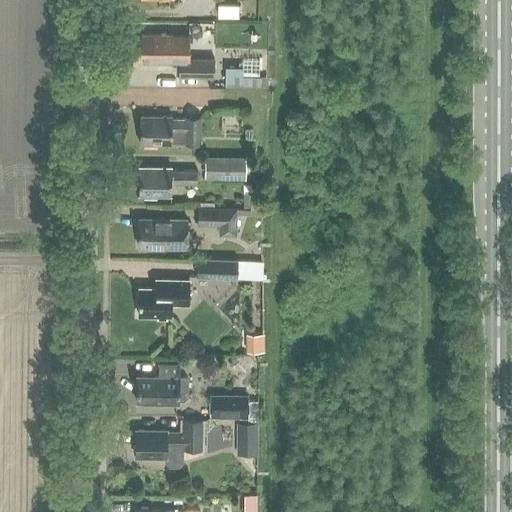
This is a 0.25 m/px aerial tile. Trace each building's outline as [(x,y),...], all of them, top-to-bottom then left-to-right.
[(219,6),(219,18),(239,18),(239,6),(219,6)] [(180,77),(214,78),(214,60),(189,59),(189,37),(172,36),(172,35),(141,35),(141,61),(172,62),(172,60),(180,60),(180,77)] [(225,86),(261,86),(261,77),(243,77),(243,67),(225,67),(225,86)] [(140,144),(201,145),(201,118),(185,118),(185,120),(172,119),(172,117),(140,117),(140,144)] [(205,178),(247,178),(247,157),(206,156),(205,178)] [(171,185),(184,185),(198,185),(199,170),(171,170),(171,168),(140,168),(139,195),(171,196),(171,185)] [(238,208),(202,208),(199,208),(199,224),(221,224),(221,236),(238,236),(238,208)] [(138,247),(187,248),(188,220),(139,220),(138,247)] [(238,280),(246,280),(247,263),(239,262),(239,261),(198,259),(197,279),(238,281),(238,280)] [(188,305),(189,281),(161,280),(161,289),(139,289),(139,316),(171,317),(171,305),(188,305)] [(264,352),(264,334),(248,334),(248,352),(264,352)] [(137,377),(137,403),(179,404),(179,400),(182,400),(186,398),(187,380),(182,377),(179,377),(179,366),(159,365),(159,377),(137,377)] [(211,419),(249,419),(249,397),(211,397),(211,419)] [(167,431),(136,430),(136,446),(134,446),(134,453),(136,453),(136,457),(165,458),(165,462),(169,467),(179,467),(183,463),(183,450),(203,451),(203,450),(211,451),(211,438),(203,438),(203,421),(183,420),(183,433),(167,433),(167,431)] [(256,424),(238,424),(238,456),(257,456),(256,424)]
